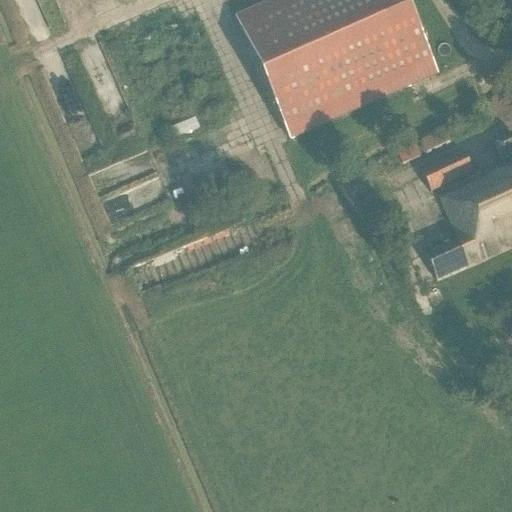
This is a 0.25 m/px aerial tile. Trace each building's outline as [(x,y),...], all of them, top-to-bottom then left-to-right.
[(437,74),(403,0),(284,0),(235,22),(288,140),(437,74)] [(235,125),(229,113),(201,126),(206,138),(235,125)] [(89,117),(70,122),(81,160),(99,155),(89,117)] [(169,131),(175,147),(202,137),(196,121),(169,131)] [(500,161),(511,155),(511,137),(511,136),(493,144),(500,161)] [(428,192),(469,174),(462,158),(421,176),(428,192)] [(435,282),(511,247),(511,167),(439,201),(457,241),(424,256),(435,282)] [(167,174),(168,200),(178,200),(177,173),(167,174)]
